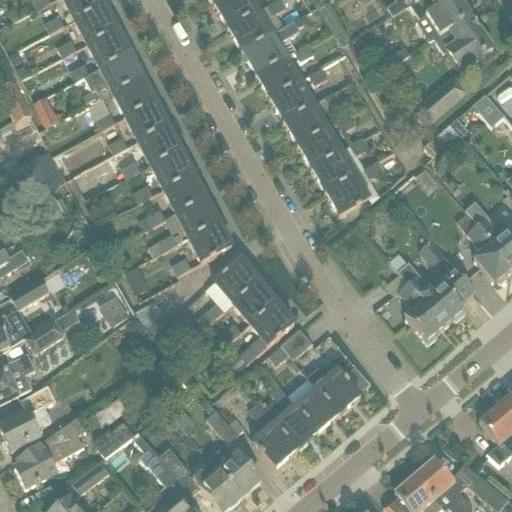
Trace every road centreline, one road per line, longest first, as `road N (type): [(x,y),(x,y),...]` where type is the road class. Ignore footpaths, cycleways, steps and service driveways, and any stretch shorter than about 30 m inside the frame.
road 1 (residential): [(420,422),(273,210),(150,0)]
road 2 (residential): [(310,511),(420,422)]
road 3 (residential): [(420,422),(511,340)]
